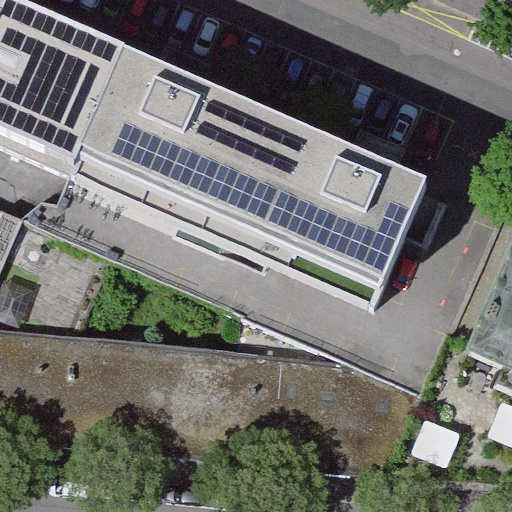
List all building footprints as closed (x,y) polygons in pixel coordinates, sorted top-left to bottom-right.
[(0,153),(70,183),(124,58),(0,4),(0,153)] [(277,123),(124,58),(70,183),(221,248),(277,123)] [(431,189),(277,123),(221,248),(377,315),(431,189)] [(0,283),(27,222),(0,212),(0,283)] [(511,288),(482,358),(511,371),(511,288)] [(344,367),(0,332),(0,446),(395,481),(428,400),(344,367)] [(511,422),(428,400),(395,481),(511,491),(511,422)]
